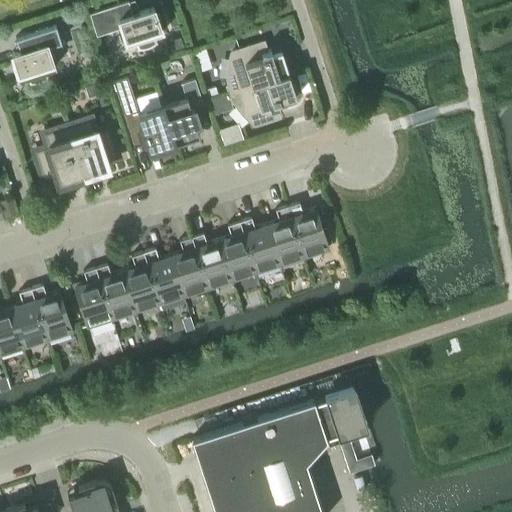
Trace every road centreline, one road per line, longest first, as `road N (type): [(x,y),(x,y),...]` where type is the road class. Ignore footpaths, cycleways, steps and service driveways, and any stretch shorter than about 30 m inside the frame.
road 1 (residential): [(38,240),(341,142),(295,0)]
road 2 (unclassified): [(132,449),(81,437),(0,463)]
road 3 (residential): [(38,240),(0,121)]
